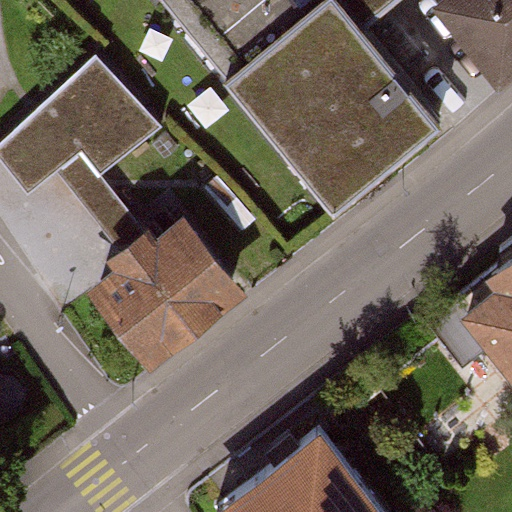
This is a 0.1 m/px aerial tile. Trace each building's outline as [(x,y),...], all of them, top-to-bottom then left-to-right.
[(162,0),(324,196),(427,119),(352,21),(376,0),(162,0)] [(511,0),(439,0),(492,59),(511,45),(511,0)] [(96,53),(0,140),(0,157),(29,190),(84,146),(103,167),(162,122),(96,53)] [(131,199),(188,159),(169,131),(111,171),(131,199)] [(170,196),(81,269),(142,354),(237,279),(170,196)] [(511,228),(473,258),(482,270),(445,298),(511,383),(511,228)] [(404,511),(324,408),(201,501),(209,511),(404,511)]
